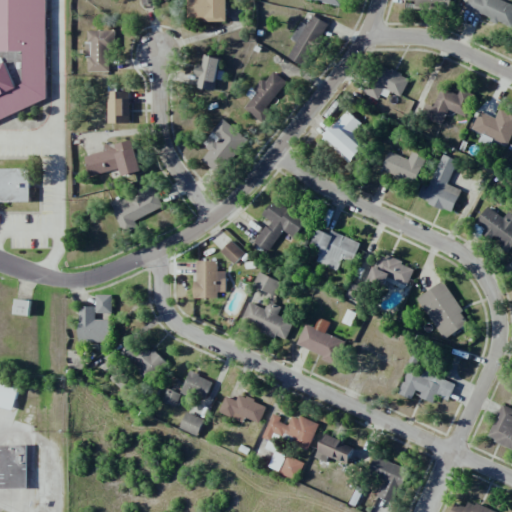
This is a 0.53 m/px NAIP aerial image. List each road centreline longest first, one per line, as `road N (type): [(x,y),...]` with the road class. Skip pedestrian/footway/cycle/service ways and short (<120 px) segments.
road 1 (residential): [(380,0),(372,32),(275,161),(217,218),(114,275),(24,275),(0,260)]
road 2 (residential): [(427,511),(503,343),(499,304),(481,269),(441,242),(275,161)]
road 3 (residential): [(511,474),(177,325),(161,293),(161,251)]
road 4 (residential): [(217,218),(174,167),(159,122),(162,53)]
road 5 (residential): [(511,67),(437,40),(372,32)]
